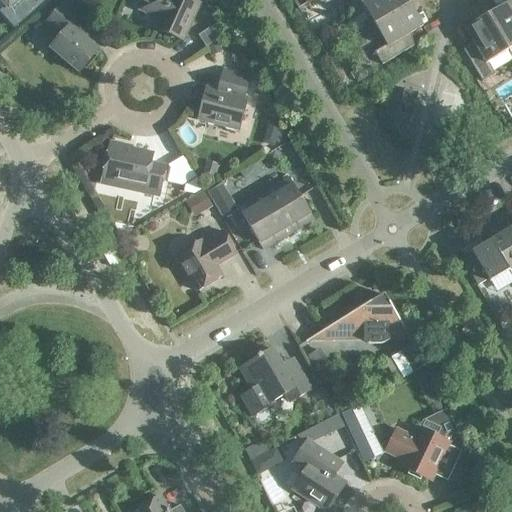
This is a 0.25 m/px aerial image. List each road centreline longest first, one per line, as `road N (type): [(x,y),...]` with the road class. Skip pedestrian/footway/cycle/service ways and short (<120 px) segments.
road 1 (residential): [(156,372),(511,162)]
road 2 (residential): [(156,372),(39,190)]
road 3 (residential): [(113,113),(129,127),(150,128),(173,106),(172,85),(158,68),(137,63),(118,73),(109,103)]
road 4 (residential): [(18,504),(162,408)]
road 5 (residential): [(225,511),(162,408)]
